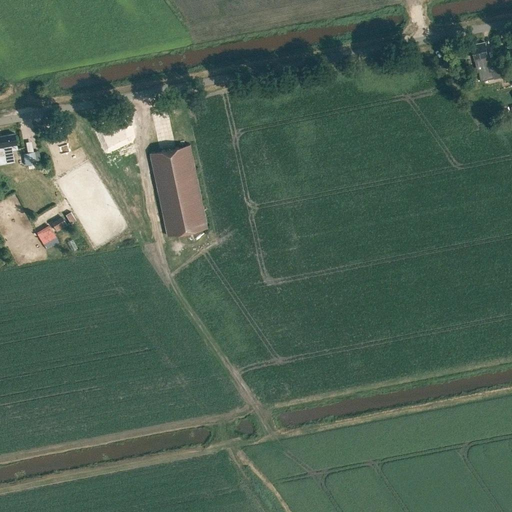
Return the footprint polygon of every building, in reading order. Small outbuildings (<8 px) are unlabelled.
[(477,65),(476,65),(477,72),(479,71),(481,81),(493,77),(492,71),(498,70),(496,60),(488,62),(485,42),(473,45),(477,65)] [(15,145),(13,134),(0,136),(0,163),(13,161),(11,149),(16,148),(16,145),(15,145)] [(168,236),(208,227),(191,144),(150,153),(168,236)] [(25,165),(36,163),(34,151),(23,153),(25,165)] [(65,215),(70,223),(75,220),(70,212),(65,215)] [(56,231),(67,225),(62,216),(51,222),(56,231)] [(44,244),(56,236),(48,224),(36,232),(44,244)]
